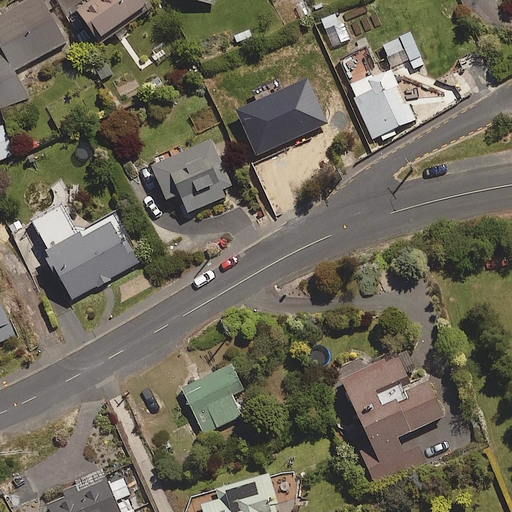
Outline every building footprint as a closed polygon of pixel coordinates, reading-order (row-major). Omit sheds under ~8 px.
[(65,43),(41,0),(32,0),(0,17),(0,48),(12,71),(65,43)] [(145,6),(140,0),(92,0),(74,12),(94,41),(145,6)] [(365,13),(362,4),(321,20),(332,47),(349,40),(342,22),(365,13)] [(419,57),(410,34),(382,46),(391,68),(419,57)] [(351,55),(337,60),(343,78),(357,73),(351,55)] [(413,120),(390,70),(349,90),(373,139),(413,120)] [(28,97),(15,75),(0,84),(0,88),(12,107),(28,97)] [(227,86),(214,93),(222,109),(235,102),(227,86)] [(323,152),(305,111),(264,128),(267,135),(244,145),(253,166),(279,155),(285,169),(323,152)] [(0,161),(15,153),(2,126),(0,126),(0,161)] [(230,187),(210,141),(149,167),(164,201),(178,195),(186,214),(224,197),(221,191),(230,187)] [(138,264),(112,216),(43,252),(69,301),(138,264)] [(0,341),(16,334),(0,299),(0,341)] [(415,375),(404,350),(338,380),(357,425),(347,429),(372,487),(426,463),(418,446),(402,454),(395,439),(442,419),(427,384),(403,395),(397,383),(415,375)] [(243,390),(230,365),(182,389),(204,434),(241,416),(231,396),(243,390)] [(50,502),(54,511),(132,511),(126,496),(131,494),(121,472),(50,502)] [(275,511),(266,477),(215,491),(218,501),(200,506),(201,511),(275,511)]
